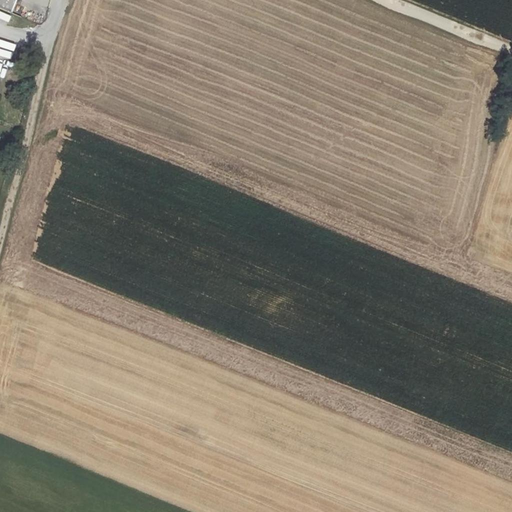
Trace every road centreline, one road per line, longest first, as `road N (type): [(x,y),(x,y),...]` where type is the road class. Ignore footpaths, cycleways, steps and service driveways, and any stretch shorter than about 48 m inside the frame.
road 1 (track): [(34,85),(0,223)]
road 2 (track): [(385,0),(511,50)]
